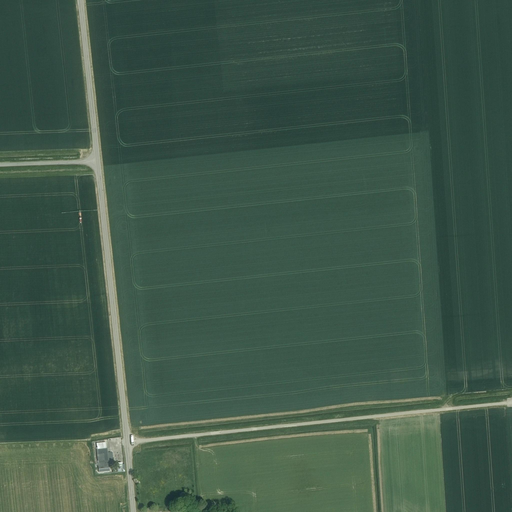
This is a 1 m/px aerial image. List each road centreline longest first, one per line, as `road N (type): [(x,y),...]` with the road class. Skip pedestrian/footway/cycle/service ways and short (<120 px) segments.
road 1 (track): [(127,442),(511,402)]
road 2 (tertiary): [(132,511),(98,161)]
road 3 (tertiary): [(98,161),(81,0)]
